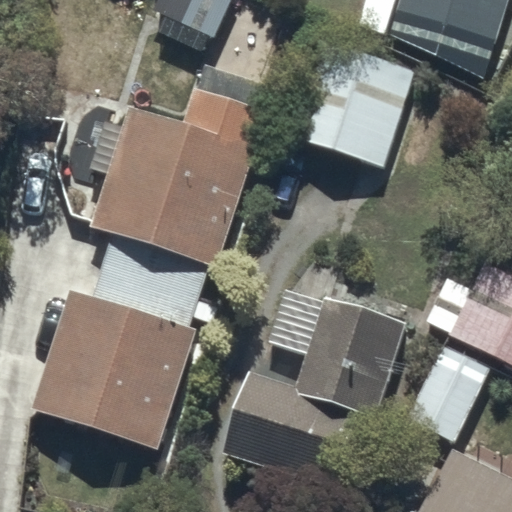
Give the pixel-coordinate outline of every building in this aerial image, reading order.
[(232,0),(160,0),(156,10),(164,13),(156,33),(202,51),(210,32),(218,35),(232,0)] [(508,0),(399,0),(391,34),(485,79),(508,0)] [(317,36),(287,131),(384,162),(417,68),(317,36)] [(274,87),(201,62),(179,121),(128,103),(121,124),(106,119),(90,166),(109,173),(92,221),(116,230),(93,295),(71,287),(30,402),(159,448),(198,326),(189,323),(209,262),(217,264),(274,87)] [(511,272),(485,259),(471,286),(451,276),(428,324),(445,333),(405,415),(455,439),(498,350),(511,356),(511,272)] [(405,318),(288,284),(271,341),(304,351),(295,382),(241,366),(217,450),(363,493),(388,410),(379,407),(405,318)] [(511,511),(511,474),(451,444),(418,511),(511,511)]
